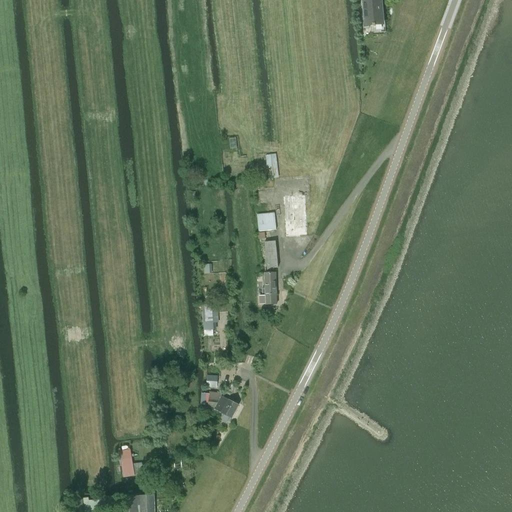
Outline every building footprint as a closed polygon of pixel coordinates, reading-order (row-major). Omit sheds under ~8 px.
[(384,33),(381,0),(363,0),(366,27),(371,27),(372,34),(384,33)] [(265,242),(268,269),(268,271),(274,271),(274,268),(278,268),(276,241),(265,242)] [(262,293),(266,293),(266,296),(260,296),(260,304),(266,304),(277,304),(276,273),(265,274),(266,288),(262,288),(262,293)] [(204,330),(213,330),(211,304),(202,305),(204,330)] [(206,387),(217,388),(218,376),(207,375),(206,387)] [(215,408),(222,413),(224,414),(221,419),(227,423),(231,418),(239,405),(234,402),(235,400),(231,398),(230,400),(223,397),(223,395),(211,393),(211,394),(202,393),(200,405),(209,406),(216,407),(215,408)] [(119,451),(124,477),(145,474),(143,462),(133,464),(130,449),(119,451)] [(154,511),(154,495),(127,496),(127,494),(123,494),(123,496),(123,511),(154,511)] [(88,497),(88,511),(95,511),(114,511),(112,495),(88,497)] [(69,500),(70,511),(85,511),(83,498),(69,500)]
